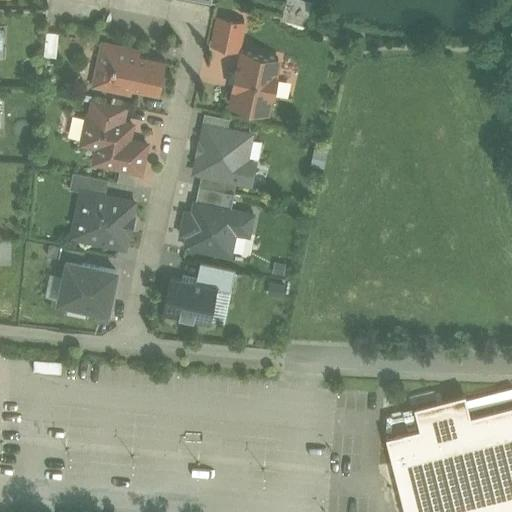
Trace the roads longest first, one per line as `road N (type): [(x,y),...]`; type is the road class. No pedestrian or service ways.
road 1 (residential): [(103,0),(201,22),(129,345)]
road 2 (residential): [(285,360),(511,364)]
road 3 (residential): [(129,345),(285,360)]
road 4 (residential): [(0,333),(129,345)]
